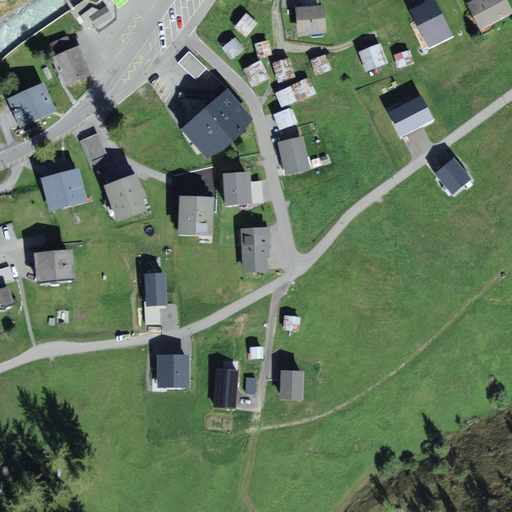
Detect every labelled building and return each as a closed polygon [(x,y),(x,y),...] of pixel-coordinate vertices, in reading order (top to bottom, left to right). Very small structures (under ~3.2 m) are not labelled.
[(454,37),(435,0),(426,0),(409,9),(429,49),(454,37)] [(505,0),(479,0),(472,4),(483,26),(511,11),(505,0)] [(326,7),(303,10),(305,33),(328,30),(326,7)] [(384,48),(364,57),(370,71),(391,63),(384,48)] [(413,54),(398,58),(402,71),(416,67),(413,54)] [(328,57),(314,63),(319,74),(333,68),(328,57)] [(292,62),(277,67),(282,82),(297,77),(292,62)] [(46,81),(8,98),(21,127),(58,110),(46,81)] [(319,94),(314,81),(295,88),(301,104),(319,94)] [(420,97),(386,113),(399,138),(432,122),(420,97)] [(99,132),(81,140),(93,170),(112,162),(99,132)] [(310,169),(303,136),(277,142),(285,175),(310,169)] [(471,178),(454,158),(435,174),(452,194),(471,178)] [(42,177),(51,211),(90,201),(81,167),(42,177)] [(150,212),(140,174),(107,182),(117,220),(150,212)] [(181,195),(180,234),(215,235),(216,196),(181,195)] [(13,223),(0,226),(0,243),(17,239),(13,223)] [(37,280),(76,279),(75,249),(36,250),(37,280)] [(12,266),(0,268),(0,281),(14,279),(12,266)] [(167,272),(145,272),(147,324),(162,323),(161,304),(169,304),(167,272)] [(0,288),(0,308),(16,303),(10,285),(0,288)] [(301,331),(302,316),(286,315),(284,329),(301,331)] [(191,354),(158,354),(159,388),(192,387),(191,354)] [(282,369),(282,398),(305,399),(305,370),(282,369)]
